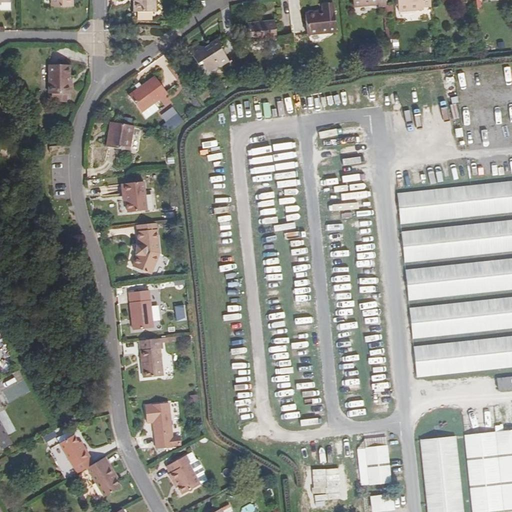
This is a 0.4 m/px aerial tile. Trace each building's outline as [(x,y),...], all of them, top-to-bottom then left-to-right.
[(136,12),(156,12),(156,0),(137,0),(137,1),(136,1),(136,12)] [(431,6),(430,0),(398,0),(399,12),(423,10),(423,7),(430,7),(431,6)] [(308,36),(336,33),(334,8),(324,9),(324,14),(306,16),(308,36)] [(254,24),(256,42),(283,39),(281,21),(254,24)] [(225,51),(219,40),(205,47),(197,46),(190,51),(199,65),(204,62),(211,72),(219,67),(221,68),(230,62),(224,52),(225,51)] [(49,95),(52,95),(68,94),(72,94),(72,84),(70,84),(70,66),(50,66),(49,95)] [(154,104),(168,94),(155,77),(129,96),(146,119),(158,110),(154,104)] [(68,94),(52,95),(51,103),(67,103),(68,94)] [(133,127),(110,123),(106,147),(129,151),(133,127)] [(50,148),(50,154),(65,153),(64,146),(50,148)] [(511,182),(398,195),(401,224),(511,212),(511,182)] [(127,195),(127,201),(128,214),(147,212),(144,183),(122,186),(123,195),(127,195)] [(511,221),(401,233),(404,262),(511,250),(511,221)] [(156,224),(138,226),(139,233),(157,231),(156,224)] [(157,231),(139,233),(140,247),(138,247),(136,255),(138,256),(133,268),(150,275),(159,254),(157,231)] [(511,259),(405,271),(408,300),(477,293),(511,289),(511,259)] [(134,331),(153,329),(149,292),(129,294),(133,331),(134,331)] [(511,298),(409,309),(412,339),(511,328),(511,298)] [(413,348),(416,378),(511,368),(511,337),(501,338),(413,348)] [(163,350),(162,339),(139,342),(144,380),(164,377),(160,350),(163,350)] [(499,392),(511,390),(511,377),(498,379),(499,392)] [(158,447),(173,446),(173,445),(182,444),(181,433),(172,434),(168,404),(146,406),(147,423),(155,423),(158,447)] [(0,423),(0,451),(11,445),(12,444),(0,423)] [(511,511),(511,431),(501,432),(466,435),(473,511),(511,511)] [(463,511),(457,449),(456,437),(421,440),(427,511),(463,511)] [(62,446),(78,477),(90,470),(94,468),(91,462),(92,461),(86,449),(83,450),(80,447),(76,439),(62,446)] [(387,447),(366,449),(369,484),(391,482),(387,447)] [(369,484),(366,449),(359,450),(362,485),(369,484)] [(208,480),(204,473),(205,470),(199,460),(197,460),(193,452),(186,456),(167,467),(171,474),(169,475),(173,483),(175,482),(183,495),(199,486),(208,480)] [(94,468),(90,470),(105,496),(119,488),(114,480),(112,477),(112,475),(114,474),(106,461),(94,468)]
